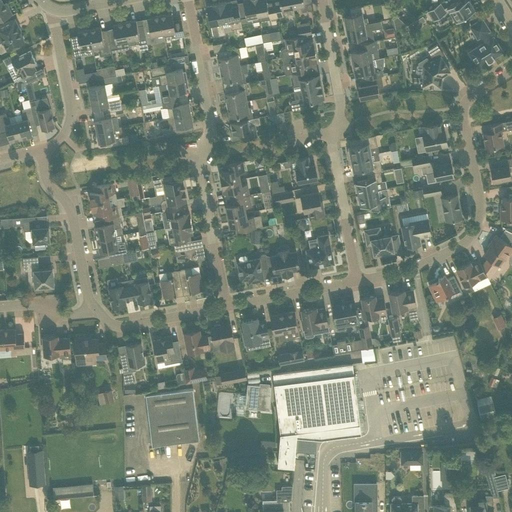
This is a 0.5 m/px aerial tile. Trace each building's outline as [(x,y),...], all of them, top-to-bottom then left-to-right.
[(0,0),(0,20),(12,14),(8,6),(5,7),(1,0),(0,0)] [(259,21),(258,15),(255,0),(243,0),(245,10),(239,11),(242,24),(259,21)] [(277,17),(274,2),(268,3),(266,0),(255,0),(258,15),(268,14),(269,19),(277,17)] [(279,0),(280,1),(274,2),(277,17),(287,15),(288,17),(295,16),(293,7),(291,0),(279,0)] [(313,10),(312,2),(305,4),(304,0),(291,0),(293,7),(299,6),(302,12),(313,10)] [(457,0),(444,9),(440,3),(427,12),(433,21),(451,10),(457,20),(463,16),(464,17),(470,14),(469,12),(476,8),(470,0),(464,0),(461,2),(459,0),(457,0)] [(226,2),(219,3),(225,34),(226,34),(223,23),(229,22),(232,29),(242,27),(242,24),(239,11),(238,5),(232,6),(231,1),(226,2)] [(219,36),(225,34),(219,3),(212,4),(212,5),(207,6),(211,25),(216,24),(218,36),(219,36)] [(343,20),(345,27),(368,23),(367,18),(363,19),(362,13),(365,12),(363,6),(350,8),(351,14),(344,15),(345,20),(344,21),(344,20),(343,20)] [(160,15),(163,32),(171,31),(172,37),(184,35),(181,19),(173,21),(172,13),(160,15)] [(144,26),(147,44),(165,40),(163,32),(160,15),(148,17),(150,25),(144,26)] [(397,16),(393,19),(396,29),(405,24),(397,16)] [(18,46),(18,44),(24,41),(20,32),(21,31),(17,25),(16,25),(13,19),(0,25),(0,37),(2,42),(0,43),(0,52),(1,53),(13,46),(15,48),(18,46)] [(489,30),(482,19),(471,26),(478,37),(479,36),(483,43),(470,52),(470,53),(469,54),(473,60),(474,59),(479,66),(487,60),(488,61),(494,58),(494,56),(502,51),(493,37),(492,38),(488,31),(489,30)] [(125,22),(129,45),(147,42),(147,44),(144,26),(143,24),(137,26),(136,20),(125,22)] [(373,34),(372,29),(383,27),(382,24),(381,24),(381,21),(368,23),(345,27),(346,35),(347,35),(347,34),(348,34),(349,39),(355,38),(356,44),(358,43),(370,41),(369,34),(373,34)] [(112,53),(111,49),(123,47),(121,40),(128,39),(129,45),(125,22),(113,24),(114,30),(108,31),(112,53)] [(297,28),(298,36),(305,34),(312,33),(310,26),(297,28)] [(101,55),(112,53),(108,31),(102,33),(101,27),(89,29),(93,46),(94,52),(100,51),(101,55)] [(81,47),(73,49),(74,56),(86,54),(86,47),(93,46),(89,29),(77,31),(81,47)] [(306,41),(305,34),(298,36),(285,38),(287,47),(283,49),(282,50),(281,52),(280,54),(280,56),(280,57),(296,54),(315,51),(314,45),(312,40),(306,41)] [(376,40),(370,41),(358,43),(358,44),(361,43),(362,49),(351,51),(352,55),(350,56),(351,62),(351,63),(373,59),(380,58),(378,50),(376,40)] [(213,44),(214,52),(220,51),(228,49),(227,42),(213,44)] [(451,71),(441,56),(444,54),(437,43),(427,50),(433,59),(430,61),(431,63),(425,67),(425,74),(423,74),(422,86),(441,88),(442,77),(451,71)] [(219,69),(240,65),(239,59),(241,58),(239,47),(228,49),(220,51),(221,56),(218,57),(221,69),(219,69)] [(36,71),(33,65),(37,63),(30,51),(12,60),(15,66),(9,69),(15,81),(24,77),(35,71),(36,71)] [(316,56),(315,51),(296,54),(297,60),(290,62),(292,73),(308,70),(312,70),(311,63),(317,62),(316,56)] [(257,54),(258,62),(261,61),(266,60),(264,53),(257,54)] [(383,75),(382,67),(383,67),(384,57),(380,58),(373,59),(351,63),(351,64),(352,64),(353,70),(355,71),(356,74),(367,72),(369,78),(381,76),(383,75)] [(185,71),(183,72),(183,68),(172,70),(171,65),(151,69),(153,77),(160,75),(161,84),(187,79),(185,71)] [(233,85),(246,82),(244,72),(241,72),(240,65),(219,69),(219,70),(221,69),(223,81),(232,79),(233,85)] [(309,76),(308,70),(292,73),(295,85),(301,84),(302,90),(321,86),(319,74),(309,76)] [(38,78),(35,71),(24,77),(26,85),(38,78)] [(116,75),(97,79),(99,85),(88,87),(90,98),(107,94),(105,84),(117,82),(116,75)] [(383,86),(381,76),(369,78),(368,78),(368,79),(369,84),(358,86),(359,89),(357,89),(358,96),(360,95),(360,98),(379,94),(378,87),(383,86)] [(272,87),(270,78),(264,79),(260,80),(261,86),(265,88),(272,87)] [(188,87),(187,79),(161,84),(158,85),(161,101),(177,98),(176,92),(187,90),(186,87),(188,87)] [(246,82),(233,85),(235,91),(225,92),(227,104),(226,104),(247,101),(245,94),(248,94),(246,82)] [(294,91),(295,100),(293,101),(291,103),(292,110),(313,106),(312,100),(324,98),(321,86),(302,90),(294,91)] [(103,107),(104,112),(116,110),(122,109),(120,98),(108,100),(107,94),(90,98),(92,109),(103,107)] [(174,116),(191,113),(189,102),(179,104),(177,98),(161,101),(163,108),(167,107),(169,117),(168,117),(174,116)] [(244,114),(245,119),(248,119),(253,118),(251,107),(248,107),(247,101),(226,104),(226,105),(228,105),(230,117),(244,114)] [(54,126),(50,108),(41,110),(40,105),(32,107),(37,127),(36,125),(41,123),(42,129),(54,126)] [(32,135),(31,129),(37,127),(32,107),(31,106),(25,108),(26,113),(23,113),(25,119),(17,121),(21,138),(24,138),(25,139),(29,138),(28,136),(32,135)] [(119,127),(116,110),(104,112),(105,118),(95,120),(97,131),(119,127)] [(277,123),(285,121),(283,112),(277,114),(270,115),(269,117),(277,123)] [(21,138),(17,121),(9,123),(7,117),(5,118),(4,113),(0,114),(0,126),(1,132),(7,131),(10,141),(21,138)] [(174,116),(168,117),(170,128),(162,129),(163,136),(184,132),(183,126),(193,124),(191,113),(174,116)] [(243,138),(257,135),(254,118),(253,118),(248,119),(245,119),(231,122),(231,124),(230,125),(231,128),(232,129),(233,134),(237,133),(238,134),(242,134),(243,138)] [(511,127),(511,119),(485,125),(486,132),(483,133),(486,148),(503,144),(500,130),(511,127)] [(445,130),(443,130),(441,123),(423,126),(425,133),(423,134),(425,141),(419,142),(417,145),(418,149),(421,151),(426,150),(427,150),(427,154),(432,153),(432,149),(438,148),(438,147),(448,145),(445,130)] [(129,142),(128,136),(119,137),(118,133),(120,133),(122,131),(121,126),(119,127),(97,131),(99,142),(109,140),(110,146),(129,142)] [(348,151),(349,158),(371,154),(370,147),(377,146),(375,136),(376,135),(353,139),(354,145),(349,146),(350,151),(348,151)] [(353,165),(354,170),(359,169),(360,175),(366,174),(380,171),(382,170),(380,160),(372,159),(371,154),(349,158),(351,166),(353,165)] [(435,171),(436,179),(454,176),(451,162),(434,165),(433,162),(430,163),(428,155),(400,161),(401,166),(414,164),(414,167),(421,165),(423,174),(435,171)] [(296,169),(299,184),(318,180),(315,165),(309,166),(309,163),(310,163),(308,156),(296,159),(298,168),(296,169)] [(496,170),(491,171),(493,182),(511,178),(509,166),(511,165),(511,159),(511,158),(494,161),(496,170)] [(219,171),(221,182),(240,179),(239,173),(245,172),(243,161),(225,164),(226,170),(219,171)] [(358,191),(358,193),(378,189),(386,188),(385,181),(382,181),(380,171),(366,174),(367,179),(356,181),(356,184),(355,184),(356,191),(358,191)] [(173,174),(153,178),(156,195),(185,189),(183,178),(174,180),(173,174)] [(231,198),(249,194),(247,183),(241,184),(240,179),(221,182),(224,193),(230,192),(231,198)] [(285,191),(284,185),(279,186),(278,180),(270,182),(273,194),(275,193),(285,191)] [(90,197),(91,204),(117,199),(115,193),(112,182),(94,186),(95,192),(90,193),(91,197),(90,197)] [(439,184),(422,187),(424,196),(441,192),(439,184)] [(139,194),(137,185),(128,187),(130,196),(132,195),(139,194)] [(386,188),(378,189),(358,193),(359,195),(357,196),(358,203),(360,203),(361,205),(368,204),(369,210),(390,205),(386,188)] [(161,202),(163,211),(179,208),(177,202),(187,200),(185,189),(156,195),(165,194),(166,199),(163,199),(161,202)] [(276,203),(295,199),(294,198),(294,199),(292,190),(285,191),(275,193),(276,203)] [(319,192),(301,195),(301,196),(296,197),(298,209),(304,208),(304,211),(308,210),(310,217),(324,214),(322,204),(321,205),(319,192)] [(226,205),(228,216),(246,212),(245,207),(251,206),(249,194),(231,198),(230,198),(232,204),(226,205)] [(457,194),(442,197),(446,220),(462,217),(457,194)] [(511,197),(502,198),(502,208),(501,209),(501,219),(507,219),(508,221),(510,223),(511,223),(511,197)] [(118,206),(117,199),(91,204),(92,210),(93,210),(94,214),(99,213),(100,219),(102,219),(119,215),(117,206),(118,206)] [(179,208),(163,211),(167,228),(191,223),(190,216),(189,216),(189,212),(183,213),(182,207),(179,208)] [(246,212),(228,216),(230,226),(236,225),(237,231),(256,227),(253,216),(247,217),(246,212)] [(119,215),(102,219),(103,225),(96,226),(98,239),(115,236),(123,234),(119,215)] [(33,242),(50,241),(49,226),(37,227),(36,216),(13,217),(13,225),(23,224),(24,230),(32,230),(33,242)] [(428,219),(410,222),(410,224),(402,226),(406,246),(420,243),(419,235),(423,235),(424,236),(431,234),(428,219)] [(303,230),(307,225),(301,220),(297,225),(303,230)] [(170,244),(174,244),(189,241),(188,235),(193,234),(192,229),(193,229),(191,223),(167,228),(170,244)] [(367,244),(372,243),(374,254),(384,252),(385,255),(395,253),(394,250),(400,249),(401,251),(400,251),(400,252),(401,252),(398,234),(391,235),(381,236),(379,227),(365,230),(367,244)] [(251,242),(260,243),(260,230),(251,230),(251,242)] [(328,234),(318,237),(319,241),(320,241),(321,248),(314,250),(313,248),(306,250),(310,267),(317,266),(318,267),(320,266),(320,265),(323,264),(324,265),(334,263),(333,257),(334,256),(333,252),(332,251),(328,234)] [(506,260),(511,251),(511,249),(511,242),(510,245),(496,235),(491,241),(493,242),(484,254),(499,265),(499,264),(500,265),(504,259),(506,260)] [(110,256),(122,253),(127,253),(125,242),(117,243),(115,236),(98,239),(100,252),(108,250),(109,256),(110,256)] [(174,244),(175,252),(193,248),(192,240),(189,241),(174,244)] [(151,251),(154,258),(160,255),(157,248),(151,251)] [(279,255),(271,256),(275,274),(282,273),(283,275),(293,273),(292,271),(300,269),(296,251),(289,253),(289,256),(282,257),(279,255)] [(124,262),(122,253),(110,256),(111,264),(124,262)] [(264,279),(262,269),(268,267),(266,253),(262,254),(259,259),(238,263),(239,271),(238,273),(239,277),(241,278),(241,280),(249,278),(250,282),(264,279)] [(35,277),(29,278),(30,288),(36,287),(36,286),(45,286),(45,287),(51,286),(51,285),(53,285),(52,269),(39,270),(38,256),(24,258),(25,271),(35,270),(35,277)] [(487,276),(479,260),(466,267),(465,264),(456,268),(465,285),(478,279),(478,280),(487,276)] [(192,292),(203,290),(198,266),(179,270),(184,295),(192,293),(192,292)] [(166,272),(159,273),(164,297),(175,295),(175,296),(184,295),(179,270),(166,272)] [(138,302),(152,299),(147,276),(144,273),(140,274),(138,278),(128,280),(131,299),(137,298),(138,302)] [(451,298),(462,293),(454,275),(447,279),(445,275),(438,278),(439,280),(429,285),(436,301),(449,295),(451,298)] [(107,279),(113,307),(126,304),(126,300),(131,299),(128,280),(118,282),(117,277),(107,279)] [(410,320),(419,318),(413,290),(399,293),(399,291),(389,293),(393,311),(408,308),(410,320)] [(363,318),(371,316),(372,319),(374,320),(378,319),(379,317),(379,314),(387,312),(384,297),(376,299),(375,296),(362,298),(364,308),(361,309),(363,318)] [(344,302),(345,303),(333,305),(337,331),(346,329),(344,321),(357,318),(354,300),(344,302)] [(314,334),(329,331),(325,308),(317,310),(317,309),(312,310),(312,308),(301,310),(303,319),(302,319),(305,337),(308,337),(312,337),(314,335),(314,334)] [(270,316),(274,334),(278,333),(280,341),(300,337),(295,311),(270,316)] [(498,329),(506,325),(501,314),(493,318),(498,329)] [(397,316),(388,318),(391,336),(401,334),(397,316)] [(253,342),(262,340),(261,338),(269,337),(265,319),(253,322),(252,320),(242,322),(244,331),(243,331),(246,349),(255,348),(253,342)] [(211,328),(213,335),(208,336),(210,347),(213,346),(214,344),(219,343),(221,350),(234,347),(233,339),(231,324),(221,326),(219,324),(214,325),(214,327),(211,328)] [(363,348),(373,346),(369,325),(358,327),(361,339),(363,348)] [(16,349),(25,348),(24,333),(16,334),(15,329),(0,329),(0,348),(16,348),(16,349)] [(422,337),(421,329),(413,331),(415,338),(422,337)] [(203,348),(210,347),(208,336),(208,334),(201,336),(200,330),(184,333),(188,352),(203,349),(203,348)] [(165,362),(165,364),(176,362),(176,360),(180,359),(178,350),(174,351),(171,335),(164,337),(165,338),(153,340),(157,364),(165,362)] [(54,339),(54,336),(43,336),(44,355),(59,354),(59,357),(62,357),(71,356),(70,351),(71,351),(70,338),(54,339)] [(75,338),(76,360),(77,360),(77,358),(95,356),(96,359),(106,358),(105,343),(98,343),(98,338),(86,339),(86,337),(75,338)] [(363,348),(361,339),(346,342),(345,340),(337,341),(337,343),(332,344),(334,354),(363,348)] [(128,355),(120,357),(123,368),(123,384),(133,382),(131,371),(136,370),(135,364),(145,362),(141,341),(126,344),(128,355)] [(278,355),(279,364),(280,364),(291,362),(289,352),(282,354),(278,354),(278,355)] [(357,432),(361,431),(353,364),(273,374),(281,433),(278,465),(295,467),(298,436),(321,436),(325,436),(327,437),(328,436),(354,432),(356,433),(357,432)] [(186,383),(207,379),(205,368),(195,370),(194,366),(183,369),(186,383)] [(222,383),(247,379),(245,369),(220,374),(222,383)] [(166,387),(165,380),(156,382),(157,388),(166,387)] [(259,385),(247,384),(245,409),(269,410),(271,386),(269,386),(269,384),(260,383),(259,385)] [(152,445),(199,440),(193,389),(146,394),(152,445)] [(111,390),(103,392),(106,403),(114,400),(111,390)] [(481,419),(496,416),(493,395),(477,398),(481,419)] [(483,443),(476,444),(476,452),(486,452),(486,447),(484,443),(483,443)] [(400,450),(401,464),(423,464),(423,450),(400,450)] [(31,453),(29,453),(31,473),(43,472),(42,452),(40,453),(31,453)] [(5,456),(6,490),(25,490),(24,456),(5,456)] [(448,462),(441,462),(441,477),(451,477),(450,474),(449,469),(448,462)] [(493,511),(493,509),(493,497),(499,497),(497,490),(493,477),(490,466),(484,468),(492,495),(486,495),(486,499),(479,499),(479,504),(471,504),(471,506),(468,506),(468,511),(493,511)] [(493,477),(497,490),(508,487),(505,474),(493,477)] [(94,494),(93,483),(53,487),(54,498),(94,494)] [(152,500),(151,484),(141,485),(142,501),(152,500)] [(115,499),(125,499),(124,485),(114,485),(115,499)] [(370,488),(356,488),(355,511),(377,511),(377,501),(370,501),(370,488)] [(444,506),(444,502),(441,499),(437,499),(434,502),(434,511),(457,511),(454,493),(446,493),(444,495),(444,506)] [(388,511),(417,511),(424,511),(423,495),(412,495),(412,502),(401,502),(401,498),(399,496),(394,497),(392,499),(392,502),(391,502),(391,510),(389,511),(388,511)] [(263,500),(263,511),(289,511),(289,500),(263,500)]
